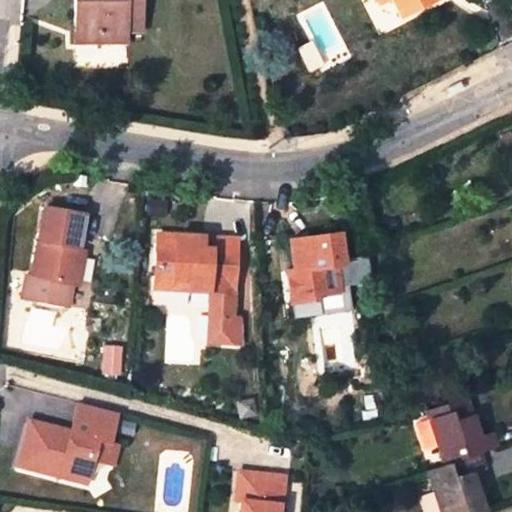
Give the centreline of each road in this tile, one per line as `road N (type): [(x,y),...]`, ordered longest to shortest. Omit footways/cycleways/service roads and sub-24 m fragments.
road 1 (residential): [(511,88),(403,134),(272,166),(0,133)]
road 2 (unknown): [(0,365),(228,425),(271,454)]
